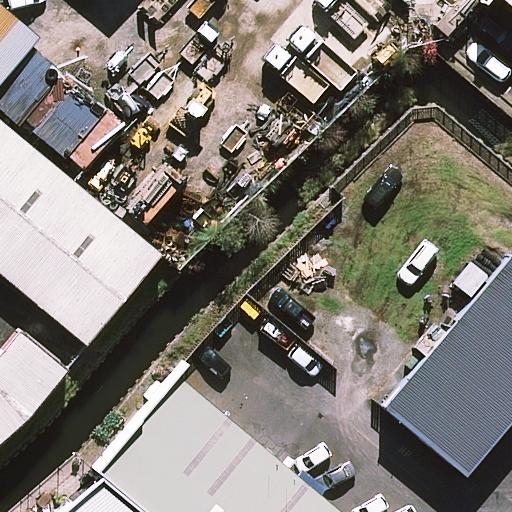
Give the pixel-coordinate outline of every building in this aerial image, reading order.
[(0,0),(0,22),(19,0),(0,0)] [(165,248),(0,111),(0,260),(91,336),(165,248)] [(511,409),(511,248),(383,400),(463,467),(481,447),(511,409)] [(23,320),(0,346),(0,433),(41,398),(72,363),(23,320)] [(352,511),(173,366),(95,463),(149,511),(352,511)] [(149,511),(95,463),(37,511),(149,511)]
